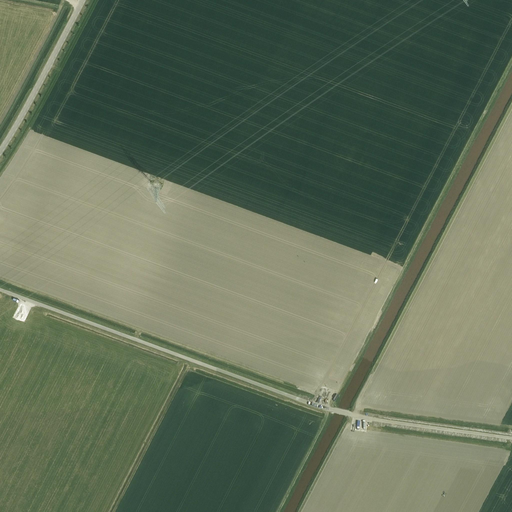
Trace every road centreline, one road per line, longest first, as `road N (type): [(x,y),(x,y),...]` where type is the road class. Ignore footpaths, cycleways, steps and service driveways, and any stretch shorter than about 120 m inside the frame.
road 1 (unclassified): [(511,438),(330,409),(0,289)]
road 2 (tertiary): [(82,0),(0,151)]
